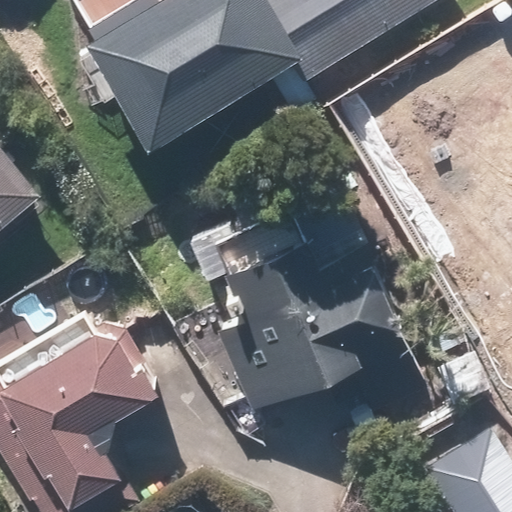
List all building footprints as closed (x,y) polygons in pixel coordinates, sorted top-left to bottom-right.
[(370,37),(369,36),(427,0),(144,0),(88,34),(153,140),(297,52),(310,74),(370,37)] [(511,110),(511,18),(510,14),(361,100),(415,193),(511,136),(511,135),(501,117),(511,110)] [(0,220),(43,185),(0,134),(0,220)] [(221,323),(253,402),(345,366),(362,409),(430,382),(371,236),(320,257),(309,230),(225,263),(245,313),(221,323)] [(0,369),(0,436),(45,511),(113,511),(140,497),(123,468),(127,466),(109,437),(103,440),(91,419),(116,404),(120,409),(164,383),(120,308),(4,376),(0,369)] [(511,323),(498,331),(511,356),(511,323)] [(511,511),(511,502),(495,511),(511,511)]
